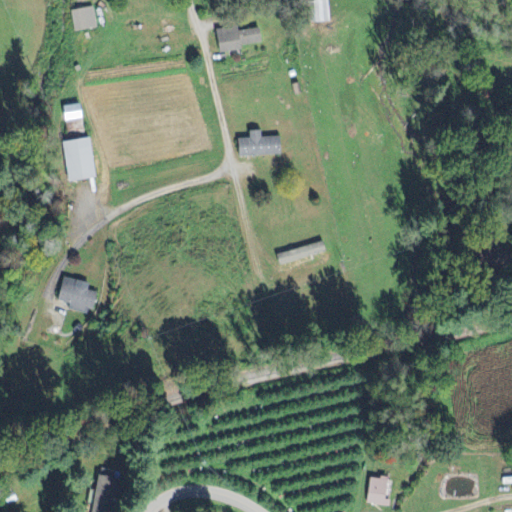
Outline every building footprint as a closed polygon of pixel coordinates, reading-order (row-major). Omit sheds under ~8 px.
[(319,8),(314,8),(315,23),(327,22),(326,1),(319,2),(319,8)] [(98,29),(94,8),(70,12),(74,33),(98,29)] [(218,53),(261,44),(258,28),(236,33),(235,27),(213,31),(218,53)] [(70,120),(79,120),(78,106),(62,106),(62,113),(70,113),(70,120)] [(247,140),(237,140),(237,158),(280,156),(279,138),(259,138),(259,132),(247,132),(247,140)] [(89,139),(62,142),(66,182),(93,179),(89,139)] [(275,256),(278,266),(325,252),(322,242),(275,256)] [(67,310),(93,314),(96,293),(87,292),(88,283),(60,279),(56,303),(68,305),(67,310)] [(388,507),(390,480),(367,479),(366,506),(388,507)]
